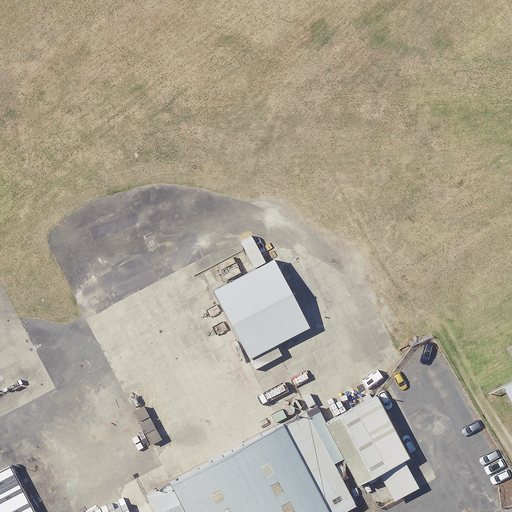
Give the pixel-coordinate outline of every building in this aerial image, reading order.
[(273,256),(212,287),(254,368),(281,353),(275,342),(308,325),(273,256)] [(511,377),(501,383),(511,405),(511,377)] [(323,420),(342,456),(355,481),(377,470),(403,456),(408,454),(374,391),(323,420)] [(338,511),(356,503),(334,461),(342,456),(323,420),(314,404),(281,422),(279,419),(142,491),(146,499),(125,510),(126,511),(338,511)] [(418,484),(403,456),(377,470),(392,498),(418,484)] [(10,462),(0,467),(0,511),(35,511),(36,511),(10,462)]
